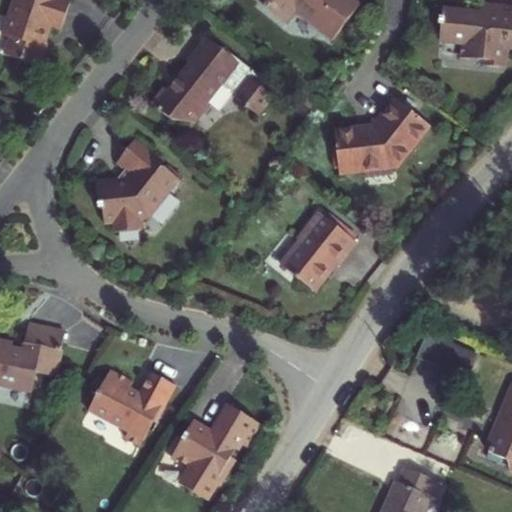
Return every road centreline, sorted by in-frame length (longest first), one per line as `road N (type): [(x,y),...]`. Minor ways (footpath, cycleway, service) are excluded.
road 1 (residential): [(329,390),(253,343),(119,300),(56,265)]
road 2 (residential): [(329,390),(408,268),(511,152)]
road 3 (residential): [(35,163),(165,0)]
road 4 (residential): [(257,511),(329,390)]
